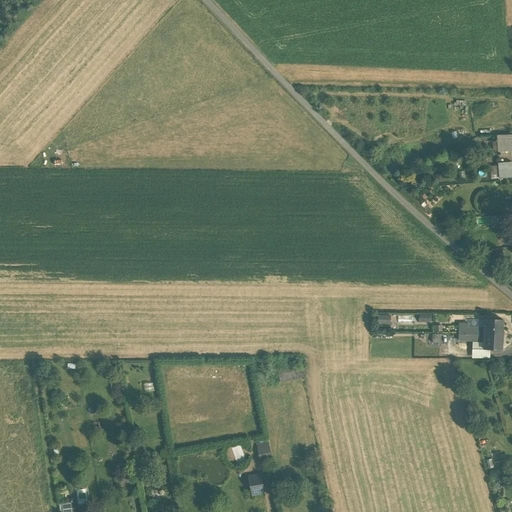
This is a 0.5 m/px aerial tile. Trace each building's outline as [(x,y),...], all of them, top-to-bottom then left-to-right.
[(511,135),(497,136),(497,142),(493,142),(494,150),(511,149),(511,135)] [(511,164),(511,162),(498,163),(500,179),(511,177),(511,164)] [(503,320),(485,320),(485,327),(484,335),(503,335),(503,320)] [(468,324),(459,324),(458,334),(459,334),(467,335),(467,328),(468,327),(468,324)] [(503,335),(484,335),(484,341),(484,350),(490,350),(502,350),(503,335)] [(484,341),(473,341),(472,358),(490,358),(490,350),(484,350),(484,341)] [(302,367),(277,372),(279,382),(296,379),(304,377),(302,367)] [(257,442),(259,458),(271,457),(269,441),(257,442)] [(316,467),(291,471),(292,483),(318,479),(316,467)] [(261,475),(248,478),(251,492),(264,490),(261,475)] [(60,502),(60,511),(72,511),(71,501),(60,502)]
